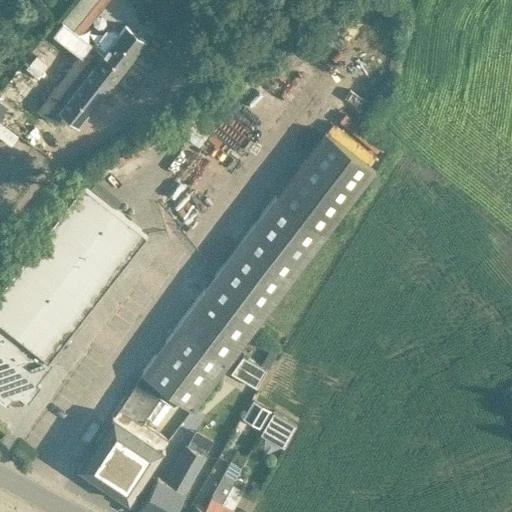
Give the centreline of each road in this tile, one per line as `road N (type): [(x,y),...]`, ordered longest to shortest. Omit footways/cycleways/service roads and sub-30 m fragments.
road 1 (unknown): [(20,486),(351,41)]
road 2 (residential): [(127,112),(84,144),(0,245)]
